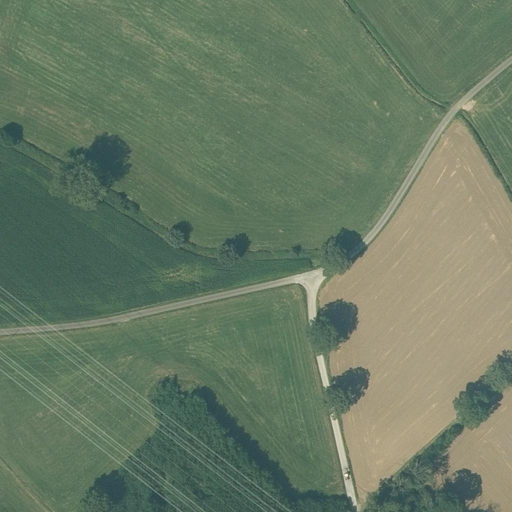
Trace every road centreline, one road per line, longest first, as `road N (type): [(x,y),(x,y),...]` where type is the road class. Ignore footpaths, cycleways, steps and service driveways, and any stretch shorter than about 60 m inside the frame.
road 1 (unclassified): [(0,333),(74,326),(336,264),(372,233),(442,124),(511,58)]
road 2 (track): [(354,511),(308,276)]
